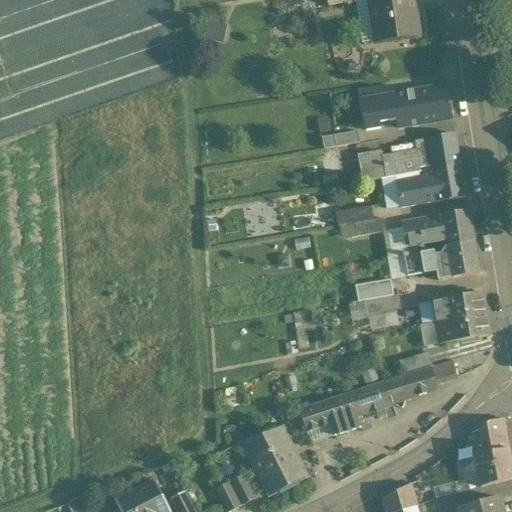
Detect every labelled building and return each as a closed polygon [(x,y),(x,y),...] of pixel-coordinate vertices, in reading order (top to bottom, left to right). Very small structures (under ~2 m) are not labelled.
[(413,0),(369,0),(376,44),(419,37),(413,0)] [(160,23),(133,31),(141,54),(129,58),(139,89),(177,76),(160,23)] [(0,139),(97,108),(91,90),(98,82),(88,50),(39,65),(35,71),(40,76),(0,88),(0,139)] [(447,87),(392,96),(397,125),(398,129),(452,120),(447,87)] [(380,129),(397,125),(392,96),(382,98),(380,88),(360,90),(363,107),(376,105),(380,129)] [(376,105),(363,107),(367,131),(380,129),(376,105)] [(357,132),(322,138),(324,150),(359,144),(357,132)] [(417,151),(382,157),(387,178),(387,179),(420,173),(420,169),(432,166),(433,171),(460,167),(455,135),(415,142),(417,151)] [(387,178),(382,157),(381,151),(357,156),(363,183),(387,178)] [(434,176),(396,183),(401,209),(465,198),(460,167),(433,171),(434,176)] [(354,224),(373,221),(371,208),(336,214),(338,227),(354,224)] [(418,226),(403,228),(408,255),(473,244),(468,212),(417,221),(418,226)] [(354,224),(357,238),(384,234),(384,231),(382,220),(373,221),(354,224)] [(354,224),(338,227),(340,241),(357,238),(354,224)] [(403,228),(384,231),(384,234),(388,258),(404,256),(408,255),(403,228)] [(408,255),(404,256),(407,278),(436,273),(438,282),(479,275),(473,244),(408,255)] [(283,285),(267,287),(269,301),(285,299),(283,285)] [(482,294),(433,302),(436,324),(485,315),(482,294)] [(394,297),(364,302),(367,320),(397,315),(394,297)] [(364,302),(352,304),(355,322),(367,320),(364,302)] [(312,311),(297,314),(299,326),(314,323),(312,311)] [(485,315),(436,324),(440,346),(489,337),(485,315)] [(426,353),(401,361),(406,377),(431,368),(426,353)] [(453,362),(431,368),(436,386),(458,379),(453,362)] [(406,377),(348,395),(348,397),(346,397),(353,419),(438,392),(436,386),(431,368),(406,377)] [(346,397),(300,413),(306,434),(331,426),(353,419),(346,397)] [(353,419),(331,426),(335,437),(356,430),(353,419)] [(504,421),(489,424),(481,432),(482,440),(471,442),(474,458),(509,452),(504,421)] [(282,428),(243,448),(269,498),(308,478),(282,428)] [(511,466),(509,452),(474,458),(480,489),(511,480),(511,466)] [(244,476),(215,491),(225,511),(231,511),(256,500),(244,476)] [(170,511),(155,481),(114,502),(119,511),(170,511)] [(411,485),(381,501),(384,511),(404,511),(418,508),(411,485)] [(194,511),(184,493),(171,500),(176,511),(194,511)] [(88,511),(82,499),(67,505),(70,511),(88,511)]
